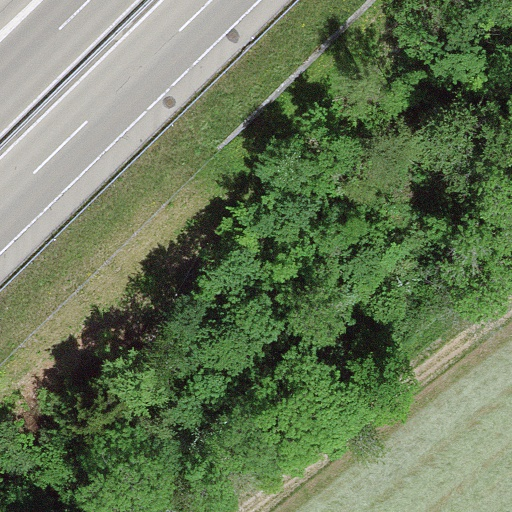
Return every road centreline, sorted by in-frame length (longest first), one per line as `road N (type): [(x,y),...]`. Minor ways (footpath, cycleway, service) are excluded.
road 1 (track): [(511,312),(246,511)]
road 2 (motorway): [(0,209),(215,0)]
road 3 (motorway): [(89,0),(0,87)]
